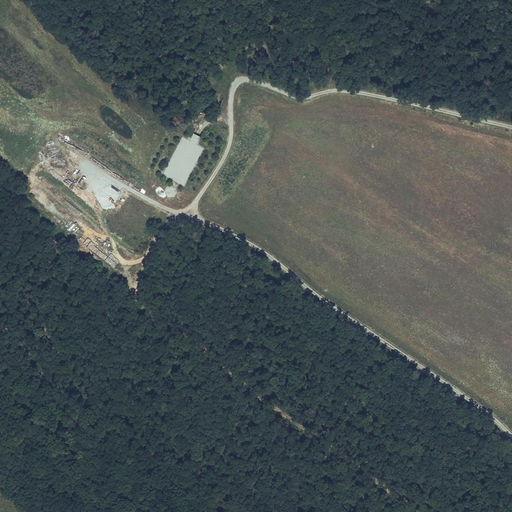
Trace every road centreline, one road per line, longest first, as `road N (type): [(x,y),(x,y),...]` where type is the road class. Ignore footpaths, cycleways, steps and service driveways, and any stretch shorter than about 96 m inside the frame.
road 1 (track): [(511,436),(478,403),(192,206),(226,152),(227,114),(249,88),(305,100),(363,93),(511,126)]
road 2 (track): [(209,511),(177,479),(140,472),(100,429),(57,418),(0,384)]
